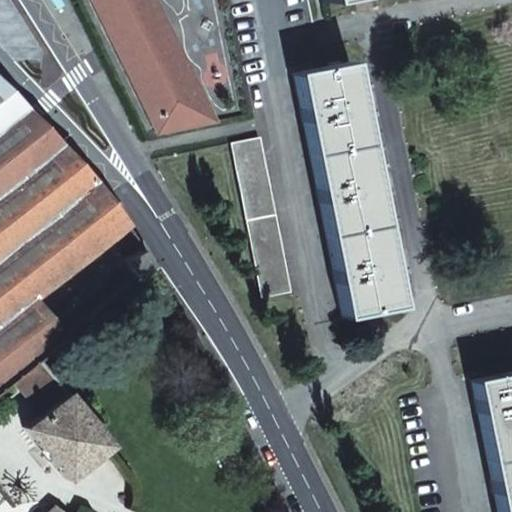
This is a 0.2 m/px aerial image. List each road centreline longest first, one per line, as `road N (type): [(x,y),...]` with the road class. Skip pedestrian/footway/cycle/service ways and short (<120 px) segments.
road 1 (residential): [(263,0),(318,371),(265,431)]
road 2 (unknown): [(371,31),(420,344)]
road 3 (residential): [(157,218),(31,0)]
road 4 (residential): [(265,431),(157,218)]
road 5 (residential): [(0,58),(157,218)]
road 6 (residential): [(447,511),(420,344)]
